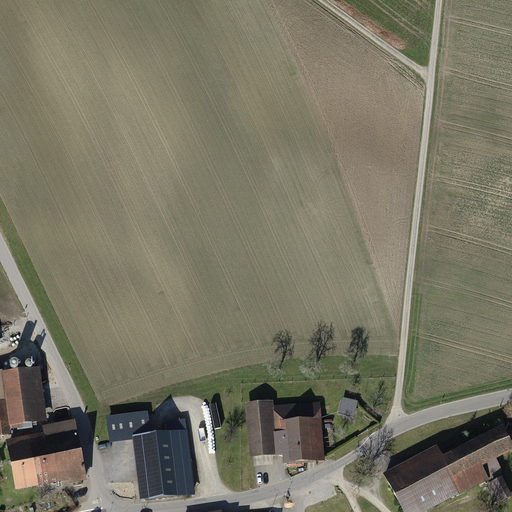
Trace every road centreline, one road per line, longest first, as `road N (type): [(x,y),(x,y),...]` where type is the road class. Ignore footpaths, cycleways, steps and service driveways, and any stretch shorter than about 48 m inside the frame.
road 1 (track): [(393,430),(439,0)]
road 2 (tertiary): [(511,395),(418,418),(334,467),(271,491),(138,511)]
road 3 (tertiary): [(102,511),(79,411),(0,245)]
road 4 (track): [(431,78),(324,0)]
